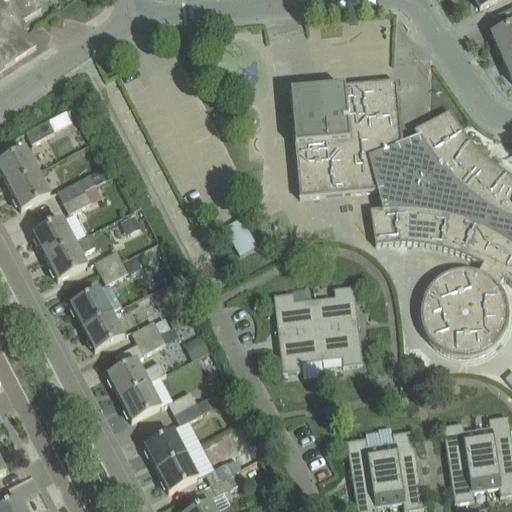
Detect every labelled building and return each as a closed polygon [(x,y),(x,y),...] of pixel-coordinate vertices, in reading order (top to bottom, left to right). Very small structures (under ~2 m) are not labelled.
[(0,0),(0,69),(2,72),(35,51),(20,27),(40,13),(37,0),(0,0)] [(479,12),(489,8),(505,0),(474,0),(479,11),(479,12)] [(511,27),(491,37),(502,62),(511,57),(511,27)] [(511,57),(502,62),(511,82),(511,57)] [(452,120),(450,115),(413,134),(418,144),(402,150),(397,85),(289,95),(299,202),(378,194),(383,212),(369,214),(374,249),(380,248),(386,247),(392,247),(398,247),(403,247),(409,247),(415,247),(421,248),(433,250),(444,252),(450,254),(455,256),(461,258),(466,260),(472,262),(477,265),(482,267),(477,276),(473,275),(470,274),(465,274),(461,274),(458,274),(455,275),(452,276),(447,277),(443,279),(441,281),(438,282),(436,284),(433,286),(431,289),(429,291),(427,295),(424,299),(423,301),(422,306),(421,310),(420,313),(420,316),(420,321),(421,325),(422,330),(423,334),(424,337),(427,341),(428,344),(430,346),(433,349),(436,352),(439,354),(442,356),(446,358),(449,359),(453,361),(458,361),(461,362),(465,362),(468,362),(472,361),(476,360),(480,359),(485,357),(487,355),(491,353),(495,350),(497,347),(499,345),(500,343),(503,339),(504,336),(505,333),(507,329),(508,324),(508,321),(508,317),(508,315),(508,312),(507,308),(506,305),(505,300),(503,296),(500,292),(498,289),(503,282),(508,285),(511,289),(511,179),(506,177),(502,173),(497,170),(493,167),(488,163),(484,159),(480,155),(476,151),(472,147),(468,143),(465,139),(462,134),(458,129),(455,125),(452,120)] [(53,137),(47,125),(25,137),(31,148),(53,137)] [(0,175),(8,190),(16,186),(37,175),(25,153),(0,165),(0,175)] [(37,175),(16,186),(8,190),(20,214),(49,199),(59,193),(48,172),(38,178),(37,175)] [(62,207),(84,196),(95,190),(90,180),(56,197),(62,207)] [(84,196),(62,207),(68,219),(91,207),(84,196)] [(139,231),(133,220),(120,227),(126,238),(139,231)] [(74,246),(62,224),(49,230),(48,229),(45,230),(46,232),(33,239),(45,261),(74,246)] [(239,257),(256,249),(246,230),(229,238),(239,257)] [(86,270),(81,259),(95,252),(88,240),(74,247),(74,246),(45,261),(57,285),(86,270)] [(94,268),(99,278),(121,266),(116,256),(94,268)] [(140,272),(135,262),(125,267),(131,277),(140,272)] [(121,266),(99,278),(105,289),(127,278),(121,266)] [(334,302),(314,304),(317,334),(358,330),(353,291),(333,293),(334,302)] [(111,317),(99,294),(70,309),(82,332),(111,317)] [(293,298),(292,298),(273,301),(277,339),(317,334),(314,304),(294,307),(293,298)] [(94,356),(103,351),(123,340),(111,317),(82,332),(94,356)] [(135,348),(169,331),(164,323),(154,328),(153,326),(130,338),(135,348)] [(317,334),(321,365),(341,362),(342,371),(362,368),(358,330),(317,334)] [(170,334),(169,331),(135,348),(142,361),(165,348),(162,343),(175,336),(173,332),(170,334)] [(301,367),(321,365),(317,334),(277,339),(282,378),(302,376),(301,367)] [(208,356),(199,340),(184,347),(193,364),(208,356)] [(142,376),(136,365),(107,380),(119,402),(165,378),(159,367),(142,376)] [(160,411),(148,388),(166,379),(165,378),(119,402),(131,426),(160,411)] [(167,409),(173,419),(195,408),(190,397),(167,409)] [(195,408),(173,419),(179,431),(201,419),(195,408)] [(511,449),(508,421),(489,424),(488,424),(489,432),(475,435),(480,465),(511,460),(511,449)] [(442,431),(448,470),(480,465),(475,435),(463,436),(462,428),(442,431)] [(185,458),(173,435),(144,450),(156,473),(185,458)] [(417,475),(414,450),(411,436),(392,439),(393,447),(380,449),(384,481),(417,475)] [(384,481),(380,449),(367,451),(366,443),(346,446),(352,487),(384,481)] [(168,497),(177,492),(197,482),(185,458),(156,473),(168,497)] [(498,493),(500,501),(511,498),(511,460),(480,465),(485,495),(498,493)] [(474,505),(473,504),(472,497),(485,495),(480,465),(448,470),(454,508),(474,505)] [(204,480),(210,490),(232,478),(227,468),(204,480)] [(232,478),(239,490),(243,487),(237,475),(232,478)] [(402,507),(402,511),(423,511),(417,475),(384,481),(389,510),(402,507)] [(232,478),(210,490),(216,502),(239,490),(232,478)] [(355,511),(376,511),(389,510),(384,481),(352,487),(355,511)] [(0,511),(24,511),(19,502),(0,511)]
